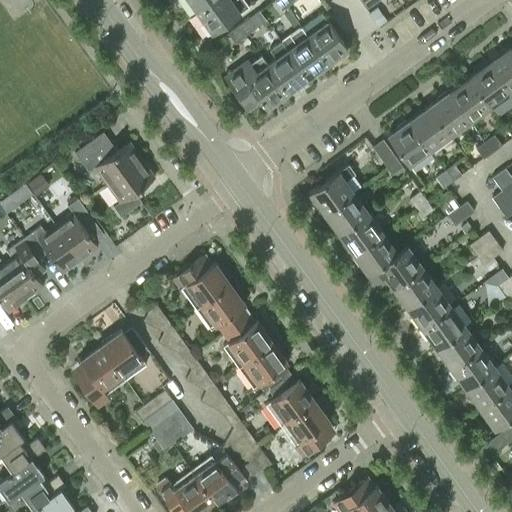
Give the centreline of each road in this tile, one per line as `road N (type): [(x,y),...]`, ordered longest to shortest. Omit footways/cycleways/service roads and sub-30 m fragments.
road 1 (residential): [(134,511),(18,349),(237,182)]
road 2 (residential): [(237,182),(487,0)]
road 3 (tertiary): [(405,414),(237,182)]
road 4 (tertiary): [(237,182),(101,0)]
road 5 (residential): [(405,414),(265,511)]
road 6 (tertiary): [(475,511),(405,414)]
